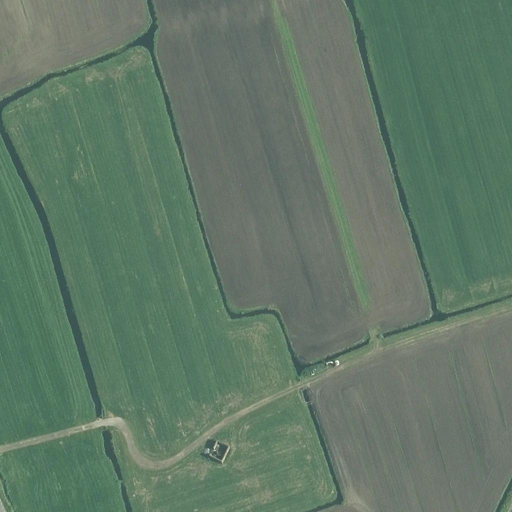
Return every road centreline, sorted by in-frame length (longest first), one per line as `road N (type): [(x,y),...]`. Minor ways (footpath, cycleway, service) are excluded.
road 1 (track): [(0,452),(109,423),(124,430),(142,463),(168,463),(285,391),(511,305)]
road 2 (track): [(378,352),(275,0)]
